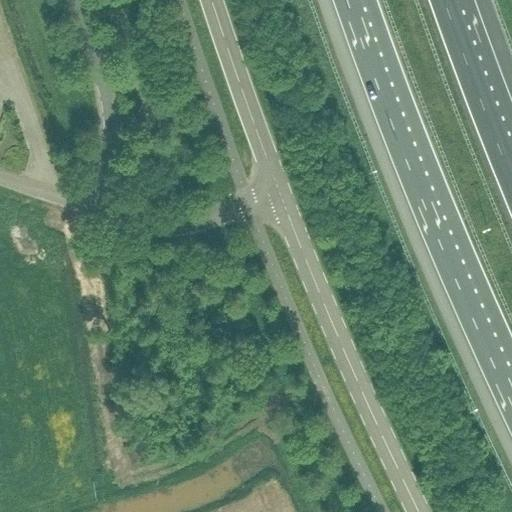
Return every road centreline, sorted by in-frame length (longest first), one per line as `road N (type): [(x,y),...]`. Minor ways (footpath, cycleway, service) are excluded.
road 1 (motorway): [(354,0),(511,387)]
road 2 (tertiary): [(418,511),(279,196)]
road 3 (unclassified): [(97,208),(108,104),(74,0)]
road 4 (tertiary): [(279,196),(210,0)]
road 5 (motorway): [(511,184),(444,0)]
road 6 (unclassified): [(97,208),(150,224),(187,224),(279,196)]
